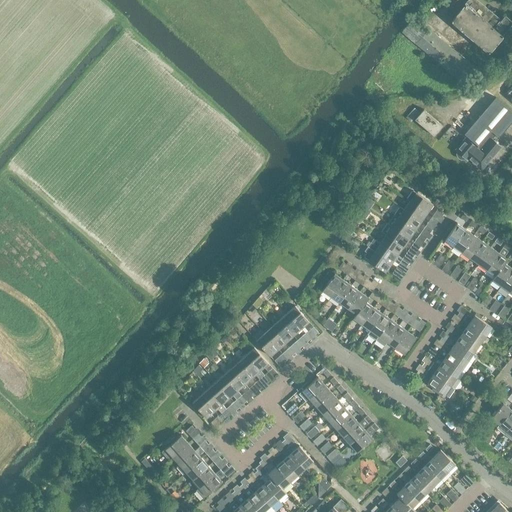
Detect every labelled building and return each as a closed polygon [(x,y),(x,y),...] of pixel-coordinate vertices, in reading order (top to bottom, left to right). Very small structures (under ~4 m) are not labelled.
[(468,0),(451,21),(488,53),(511,24),(511,21),(505,15),(500,20),(476,0),(468,0)] [(401,32),(462,84),(475,68),(413,17),(401,32)] [(477,119),(481,122),(465,138),(455,150),(456,150),(456,152),(456,153),(456,154),(456,156),(457,158),(459,159),(461,160),(463,160),(465,160),(466,159),(467,159),(468,158),(472,161),(480,169),(499,147),(487,136),(491,131),(498,137),(511,121),(511,112),(495,98),(477,119)] [(406,117),(411,122),(419,112),(414,108),(406,117)] [(414,120),(433,136),(442,126),(423,110),(414,120)] [(465,175),(473,182),(477,177),(469,170),(465,175)] [(409,200),(427,213),(433,204),(415,192),(413,190),(412,191),(407,197),(407,199),(409,200)] [(409,200),(403,209),(420,221),(427,213),(409,200)] [(394,215),(397,217),(415,229),(420,221),(403,209),(399,206),(394,215)] [(397,217),(391,226),(409,238),(415,229),(397,217)] [(444,240),(453,246),(465,229),(457,222),(444,240)] [(391,226),(385,234),(403,247),(409,238),(391,226)] [(453,246),(461,252),(473,234),(465,229),(453,246)] [(376,239),(375,240),(408,263),(409,262),(398,254),(403,247),(385,234),(380,242),(376,239)] [(461,252),(469,258),(482,240),(473,234),(461,252)] [(370,242),(367,247),(391,263),(394,259),(399,263),(401,261),(407,265),(408,263),(375,240),(373,244),(370,242)] [(469,258),(478,264),(490,246),(482,240),(469,258)] [(478,264),(487,270),(499,252),(490,246),(478,264)] [(391,263),(367,247),(365,251),(367,252),(364,257),(385,272),(391,263)] [(487,270),(495,275),(504,262),(507,258),(499,252),(487,270)] [(437,265),(445,257),(441,253),(433,261),(437,265)] [(447,272),(454,262),(445,257),(439,266),(447,272)] [(338,268),(341,271),(346,264),(343,262),(338,268)] [(492,280),(501,286),(511,269),(511,267),(504,262),(495,275),(492,280)] [(450,274),(457,277),(462,268),(455,264),(450,274)] [(346,274),(350,277),(355,270),(351,268),(346,274)] [(511,269),(501,286),(509,292),(511,287),(511,269)] [(464,283),(469,274),(464,271),(460,280),(464,283)] [(322,291),(331,297),(343,279),(335,273),(322,291)] [(355,280),(358,282),(363,276),(360,273),(355,280)] [(472,289),(478,280),(471,275),(465,283),(472,289)] [(331,297),(340,303),(352,285),(343,279),(331,297)] [(363,286),(366,288),(371,282),(368,279),(363,286)] [(340,303),(348,309),(361,291),(352,285),(340,303)] [(369,296),(372,298),(377,292),(374,289),(369,296)] [(357,315),(366,301),(369,297),(361,291),(348,309),(357,315)] [(377,302),(381,304),(385,298),(382,295),(377,302)] [(495,298),(489,308),(504,317),(510,307),(495,298)] [(354,319),(362,325),(374,307),(366,301),(357,315),(354,319)] [(294,306),(287,312),(301,328),(304,326),(308,331),(310,329),(314,334),(317,331),(312,325),(309,322),(294,306)] [(367,334),(368,334),(383,313),(374,307),(362,325),(370,330),(367,334)] [(394,314),(398,316),(402,310),(399,307),(394,314)] [(457,315),(468,323),(486,335),(492,327),(474,314),(472,317),(467,314),(465,316),(459,311),(457,315)] [(287,312),(279,319),(293,335),(301,328),(287,312)] [(368,334),(376,340),(391,319),(383,313),(368,334)] [(403,320),(406,323),(411,316),(408,314),(403,320)] [(333,329),(336,321),(327,317),(324,325),(333,329)] [(279,319),(271,326),(286,342),(293,335),(279,319)] [(387,342),(399,325),(391,319),(376,340),(384,346),(387,342)] [(411,326),(415,328),(419,322),(416,320),(411,326)] [(468,323),(462,332),(480,344),(486,335),(468,323)] [(387,342),(396,348),(408,331),(399,325),(387,342)] [(271,326),(264,333),(263,333),(278,349),(286,342),(271,326)] [(263,333),(264,333),(260,329),(252,336),(270,356),(278,349),(263,333)] [(408,331),(396,348),(404,354),(416,336),(408,331)] [(462,332),(456,340),(474,352),(480,344),(462,332)] [(301,335),(307,341),(310,338),(304,333),(301,335)] [(294,342),(299,348),(302,345),(297,339),(294,342)] [(456,340),(450,349),(468,361),(474,352),(456,340)] [(445,356),(445,357),(462,369),(468,361),(450,349),(448,352),(442,350),(436,345),(433,348),(445,356)] [(286,349),(291,355),(294,352),(289,346),(286,349)] [(254,347),(246,354),(260,370),(263,367),(267,371),(269,370),(274,376),(277,373),(272,367),(268,363),(254,347)] [(278,356),(284,362),(287,359),(281,353),(278,356)] [(439,365),(456,377),(462,369),(445,357),(442,360),(436,358),(430,353),(427,357),(439,365)] [(246,354),(239,361),(252,377),(255,374),(259,379),(261,377),(266,383),(269,380),(260,370),(246,354)] [(227,364),(231,368),(245,384),(252,377),(239,361),(235,357),(227,364)] [(439,365),(433,374),(450,386),(451,386),(455,388),(461,380),(456,377),(439,365)] [(245,384),(231,368),(223,375),(237,391),(237,390),(240,388),(244,393),(246,391),(251,397),(254,394),(248,388),(245,384)] [(433,374),(427,382),(433,387),(432,389),(441,395),(443,393),(444,394),(448,397),(455,388),(451,386),(450,386),(433,374)] [(223,375),(215,381),(230,397),(232,395),(236,399),(238,397),(243,403),(246,400),(241,395),(241,394),(237,390),(237,391),(223,375)] [(298,393),(305,401),(325,383),(318,376),(312,381),(310,379),(301,387),(303,389),(298,393)] [(215,381),(208,388),(222,404),(230,397),(215,381)] [(253,384),(258,390),(261,387),(256,381),(253,384)] [(309,398),(316,406),(332,391),(325,383),(305,401),(306,401),(309,398)] [(208,388),(200,395),(214,411),(217,408),(222,413),(223,412),(228,417),(231,414),(225,408),(222,404),(208,388)] [(316,406),(322,413),(339,399),(332,391),(316,406)] [(214,411),(200,395),(192,402),(206,418),(214,411)] [(322,413),(329,421),(346,407),(339,399),(322,413)] [(230,404),(236,410),(239,407),(233,401),(230,404)] [(491,417),(499,424),(511,409),(503,403),(491,417)] [(329,421),(336,429),(353,415),(346,407),(329,421)] [(301,409),(293,416),(297,421),(305,414),(301,409)] [(499,424),(496,427),(504,434),(511,424),(511,409),(499,424)] [(215,418),(221,424),(224,421),(218,415),(215,418)] [(353,415),(336,429),(343,437),(359,422),(353,415)] [(308,417),(300,423),(304,429),(312,422),(308,417)] [(359,422),(343,437),(350,444),(366,430),(364,427),(368,423),(363,418),(359,422)] [(314,424),(307,432),(312,436),(319,429),(314,424)] [(185,431),(188,434),(194,428),(191,425),(185,431)] [(366,430),(350,444),(357,452),(373,438),(370,435),(375,431),(370,426),(366,430)] [(314,439),(318,444),(326,437),(321,432),(314,439)] [(193,439),(195,442),(201,436),(199,433),(193,439)] [(165,449),(161,452),(168,460),(172,457),(188,443),(181,435),(175,440),(173,438),(166,444),(168,446),(165,449)] [(283,441),(288,447),(291,444),(286,438),(283,441)] [(328,440),(321,448),(325,451),(332,444),(328,440)] [(199,446),(202,449),(208,444),(205,441),(199,446)] [(172,457),(178,465),(195,450),(188,443),(172,457)] [(425,449),(428,452),(433,447),(430,444),(425,449)] [(275,448),(280,454),(283,451),(278,445),(275,448)] [(299,445),(291,452),(306,468),(313,461),(299,445)] [(178,465),(176,467),(183,474),(185,472),(202,458),(199,455),(203,451),(202,449),(199,446),(195,450),(178,465)] [(206,454),(209,457),(215,452),(212,449),(206,454)] [(440,449),(433,456),(448,472),(456,464),(440,449)] [(418,456),(421,459),(426,454),(423,451),(418,456)] [(267,455),(272,461),(275,458),(270,452),(267,455)] [(291,452),(284,459),(298,475),(306,468),(291,452)] [(339,454),(331,462),(333,465),(342,457),(339,454)] [(395,462),(400,467),(407,460),(402,455),(395,462)] [(152,476),(158,472),(145,456),(140,461),(152,476)] [(212,461),(215,464),(221,459),(218,456),(212,461)] [(433,456),(426,464),(441,479),(448,472),(433,456)] [(185,472),(192,480),(208,465),(202,458),(185,472)] [(415,458),(411,463),(414,466),(415,465),(418,468),(422,464),(415,458)] [(259,462),(264,468),(267,465),(262,459),(259,462)] [(284,459),(276,466),(290,482),(298,475),(284,459)] [(199,488),(196,490),(203,498),(206,496),(222,481),(219,478),(224,474),(223,472),(228,467),(226,464),(215,473),(199,488)] [(426,464),(418,471),(434,486),(441,479),(426,464)] [(208,465),(192,480),(199,488),(215,473),(208,465)] [(403,470),(407,474),(411,469),(408,465),(403,470)] [(268,473),(271,477),(282,489),(290,482),(276,466),(268,473)] [(254,473),(260,479),(263,476),(258,470),(254,473)] [(418,471),(411,478),(426,493),(434,486),(418,471)] [(396,477),(399,481),(404,476),(401,472),(396,477)] [(469,485),(473,480),(465,473),(461,478),(469,485)] [(247,480),(252,486),(255,483),(250,477),(247,480)] [(271,477),(264,484),(278,499),(285,492),(282,489),(271,477)] [(314,485),(321,493),(331,484),(325,477),(314,485)] [(411,478),(404,485),(419,500),(426,493),(411,478)] [(388,485),(392,488),(397,483),(393,480),(388,485)] [(458,480),(454,485),(463,493),(467,488),(458,480)] [(248,497),(261,511),(263,511),(270,506),(256,490),(253,493),(249,488),(248,489),(243,483),(240,486),(245,492),(244,492),(248,497)] [(264,484),(256,490),(270,506),(278,499),(264,484)] [(397,493),(400,496),(412,508),(419,500),(404,485),(397,493)] [(381,492),(384,495),(389,490),(386,487),(381,492)] [(454,500),(459,496),(451,488),(446,492),(454,500)] [(241,504),(240,504),(247,511),(261,511),(248,497),(246,499),(242,495),(240,496),(235,490),(232,493),(237,499),(241,504)] [(444,495),(439,499),(447,507),(451,503),(444,495)] [(400,496),(393,504),(400,511),(414,511),(415,511),(412,508),(400,496)] [(233,511),(247,511),(240,504),(238,506),(234,502),(232,503),(227,497),(224,500),(233,511)] [(377,502),(381,506),(386,501),(382,498),(377,502)] [(318,506),(321,509),(326,504),(323,501),(318,506)] [(508,511),(498,501),(488,510),(489,511),(508,511)]
